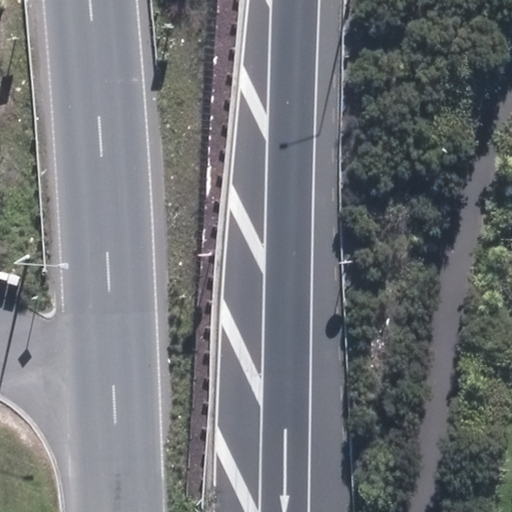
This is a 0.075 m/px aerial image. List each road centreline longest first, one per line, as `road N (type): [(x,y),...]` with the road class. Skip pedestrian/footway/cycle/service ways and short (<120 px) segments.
road 1 (motorway): [(125,511),(78,0)]
road 2 (motorway): [(305,0),(280,511)]
